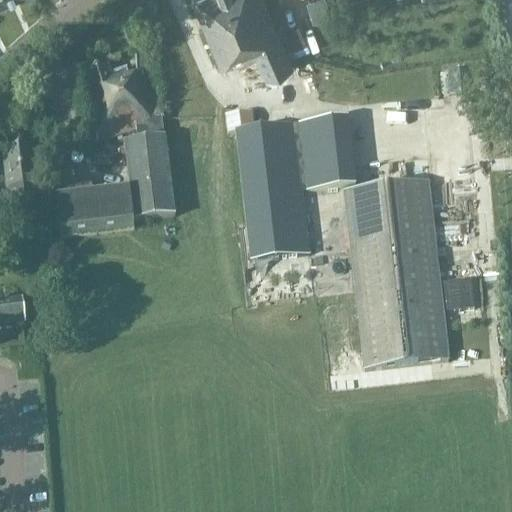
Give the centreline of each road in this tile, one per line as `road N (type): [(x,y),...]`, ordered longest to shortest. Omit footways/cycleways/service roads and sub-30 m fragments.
road 1 (track): [(502,420),(486,262),(410,112)]
road 2 (residential): [(14,511),(0,377)]
road 3 (tertiary): [(0,87),(92,0)]
